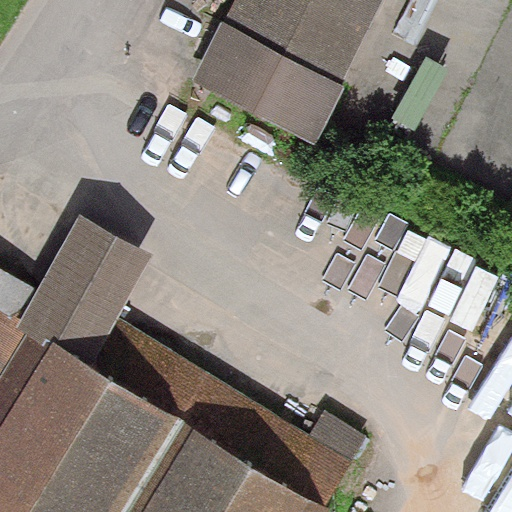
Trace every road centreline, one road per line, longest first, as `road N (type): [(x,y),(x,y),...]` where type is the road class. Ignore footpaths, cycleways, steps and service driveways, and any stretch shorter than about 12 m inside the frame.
road 1 (track): [(13,105),(495,369),(511,406)]
road 2 (track): [(495,369),(452,511)]
